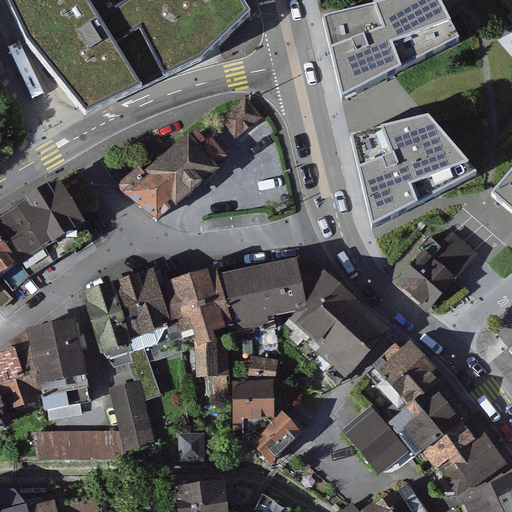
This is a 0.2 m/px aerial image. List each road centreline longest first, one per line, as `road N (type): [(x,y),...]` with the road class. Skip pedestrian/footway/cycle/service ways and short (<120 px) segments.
road 1 (residential): [(74,143),(171,94),(293,64)]
road 2 (residential): [(339,225),(176,245),(142,228)]
road 3 (residential): [(0,341),(142,228)]
road 4 (primary): [(339,225),(293,64)]
road 5 (primary): [(339,225),(363,276),(443,350)]
